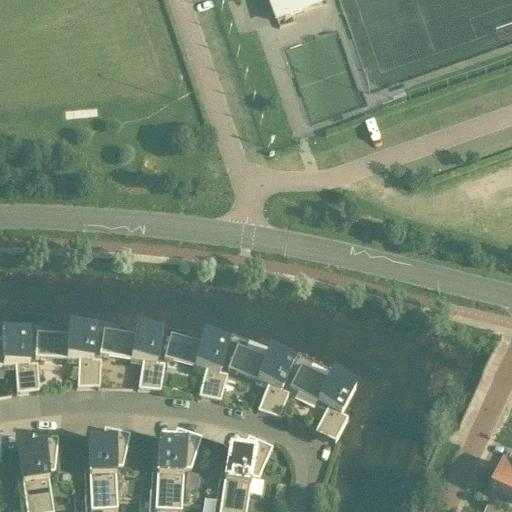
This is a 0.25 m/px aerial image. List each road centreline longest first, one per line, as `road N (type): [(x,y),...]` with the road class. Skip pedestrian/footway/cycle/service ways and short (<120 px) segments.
road 1 (residential): [(297,511),(313,461),(282,436),(156,406),(71,404),(0,414)]
road 2 (tertiary): [(511,297),(245,236)]
road 3 (unclassified): [(245,236),(245,190),(178,0)]
road 4 (tertiary): [(245,236),(0,216)]
road 5 (residential): [(444,511),(511,363)]
